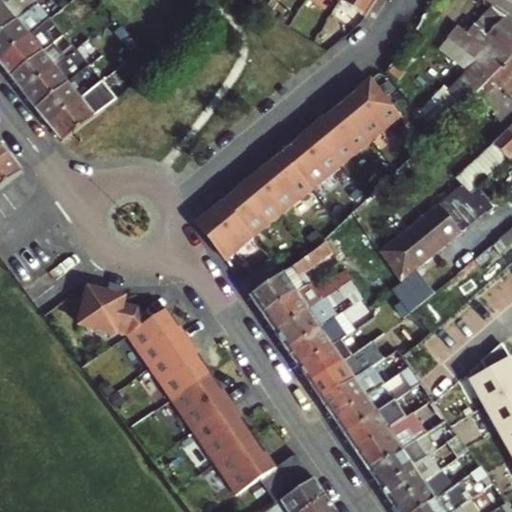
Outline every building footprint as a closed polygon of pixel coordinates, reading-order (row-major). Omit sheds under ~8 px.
[(10,0),(4,5),(0,8),(0,34),(17,21),(37,4),(33,0),(10,0)] [(0,0),(0,8),(4,5),(10,0),(0,0)] [(377,0),(341,0),(340,3),(365,19),(377,0)] [(0,34),(0,59),(29,36),(42,26),(50,19),(37,4),(17,21),(0,34)] [(488,83),(495,76),(511,59),(511,21),(493,9),(470,34),(462,27),(454,36),(483,63),(454,92),(449,87),(421,115),(437,134),(478,93),(488,83)] [(42,26),(29,36),(42,52),(55,41),(42,26)] [(11,77),(23,92),(75,50),(63,35),(55,41),(42,52),(11,77)] [(29,36),(0,59),(0,63),(11,77),(42,52),(29,36)] [(75,50),(23,92),(36,108),(88,66),(75,50)] [(511,93),(511,59),(495,76),(500,81),(504,86),(511,93)] [(36,108),(49,124),(80,98),(89,91),(91,88),(100,81),(88,66),(36,108)] [(488,83),(478,93),(488,102),(504,86),(500,81),(495,76),(488,83)] [(372,79),(342,104),(373,141),(403,116),(372,79)] [(80,98),(49,124),(63,141),(115,99),(100,81),(91,88),(89,91),(80,98)] [(373,141),(342,104),(327,118),(313,129),(344,165),(373,141)] [(511,122),(489,146),(508,164),(511,160),(511,122)] [(300,140),(283,153),(315,189),(344,165),(313,129),(300,140)] [(472,193),(479,187),(508,164),(489,146),(457,178),(472,193)] [(315,189),(283,153),(267,167),(254,178),(285,213),(315,189)] [(22,173),(8,155),(0,160),(0,190),(15,179),(22,173)] [(240,189),(223,202),(256,238),(285,213),(254,178),(240,189)] [(487,216),(496,208),(479,187),(472,193),(471,195),(487,216)] [(256,238),(223,202),(203,219),(206,225),(219,247),(229,260),(256,238)] [(402,284),(416,273),(462,236),(440,209),(382,254),(402,284)] [(219,247),(203,219),(197,223),(228,261),(229,260),(219,247)] [(252,297),(265,316),(309,286),(301,275),(334,254),(327,244),(286,273),(253,296),(252,297)] [(274,258),(242,280),(253,296),(286,273),(274,258)] [(411,314),(435,295),(416,273),(402,284),(395,290),(411,314)] [(309,286),(265,316),(276,333),(343,287),(352,281),(348,275),(338,282),(336,279),(314,294),(309,286)] [(276,333),(288,350),(331,321),(326,314),(350,298),(355,305),(364,299),(352,281),(343,287),(276,333)] [(448,365),(511,314),(511,304),(497,286),(429,340),(448,365)] [(89,293),(81,330),(129,340),(149,326),(139,312),(116,305),(118,300),(89,293)] [(149,326),(129,340),(151,372),(190,345),(168,313),(161,317),(149,326)] [(331,321),(288,350),(300,368),(344,339),(331,321)] [(385,359),(388,357),(398,350),(387,333),(374,342),(385,359)] [(300,368),(311,385),(355,355),(351,349),(356,346),(349,336),(344,339),(300,368)] [(190,345),(151,372),(173,403),(211,376),(190,345)] [(472,383),(511,454),(511,361),(503,345),(482,363),(488,374),(472,383)] [(388,357),(399,374),(410,366),(408,363),(405,359),(398,350),(388,357)] [(323,402),(366,372),(355,355),(311,385),(323,402)] [(399,374),(411,391),(421,384),(410,366),(399,374)] [(323,402),(334,418),(377,389),(366,372),(323,402)] [(211,376),(173,403),(195,435),(233,408),(211,376)] [(345,435),(389,406),(377,389),(334,418),(345,435)] [(345,435),(357,452),(391,429),(408,418),(396,401),(389,406),(345,435)] [(233,408),(195,435),(216,466),(255,439),(233,408)] [(369,471),(417,438),(427,432),(415,414),(408,418),(391,429),(357,452),(369,471)] [(454,462),(468,453),(457,437),(443,446),(454,462)] [(369,471),(381,488),(429,456),(417,438),(369,471)] [(255,439),(216,466),(238,498),(262,482),(277,471),(255,439)] [(277,505),(290,497),(282,485),(306,467),(299,456),(277,471),(262,482),(277,505)] [(393,505),(432,477),(440,472),(429,456),(381,488),(393,505)] [(290,497),(315,480),(306,467),(282,485),(290,497)] [(480,494),(490,486),(479,469),(468,476),(480,494)] [(440,472),(432,477),(393,505),(397,511),(416,511),(437,498),(446,492),(451,488),(440,472)] [(268,511),(303,511),(327,497),(315,480),(290,497),(277,505),(268,511)] [(446,492),(437,498),(416,511),(452,511),(457,509),(463,505),(451,488),(446,492)] [(336,511),(327,497),(303,511),(336,511)] [(458,511),(471,511),(472,511),(466,503),(463,505),(457,509),(458,511)]
